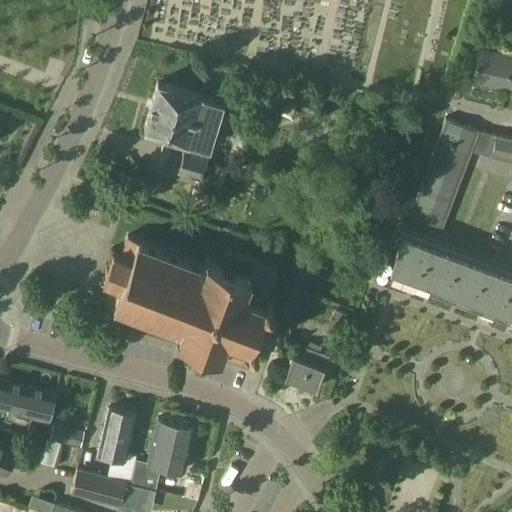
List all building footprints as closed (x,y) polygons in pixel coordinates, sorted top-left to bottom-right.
[(505,86),(511,55),(511,47),(503,45),(501,53),(479,48),(472,78),(489,82),(490,77),(505,81),(504,86),(505,86)] [(157,80),(144,128),(186,140),(178,170),(201,176),(197,187),(220,194),(228,167),(206,161),(224,100),(201,94),(201,93),(157,80)] [(402,126),(407,111),(384,103),(379,119),(402,126)] [(481,129),(461,122),(446,116),(409,215),(410,215),(410,214),(442,226),(441,227),(442,227),(472,148),(481,129)] [(511,136),(481,129),(472,148),(491,153),(490,154),(511,159),(511,136)] [(392,161),(399,136),(388,132),(381,157),(392,161)] [(332,156),(354,162),(360,142),(337,136),(332,156)] [(511,272),(402,231),(393,255),(385,252),(384,251),(377,269),(428,288),(428,287),(427,286),(429,282),(443,287),(441,293),(455,298),(455,297),(454,297),(456,292),(470,297),(468,303),(482,308),(483,307),(482,307),(484,302),(498,307),(495,313),(510,319),(510,318),(509,317),(511,312),(511,272)] [(113,249),(101,278),(110,281),(103,299),(142,314),(141,318),(153,322),(154,319),(178,328),(176,335),(191,340),(190,344),(190,346),(191,348),(192,349),(194,351),(197,352),(198,352),(202,352),(203,351),(204,351),(206,349),(207,347),(221,352),(222,352),(249,362),(254,347),(256,346),(259,340),(265,339),(273,332),(277,322),(276,312),(271,306),(272,306),(274,300),(272,297),(267,295),(266,296),(278,267),(226,247),(220,261),(206,255),(203,262),(138,237),(128,233),(121,252),(113,249)] [(327,330),(342,335),(349,314),(334,309),(327,330)] [(293,354),(285,375),(316,387),(324,366),(329,368),(333,356),(307,346),(303,358),(293,354)] [(0,406),(49,418),(56,391),(0,376),(0,406)] [(109,474),(132,479),(135,462),(137,455),(127,452),(136,411),(110,405),(99,451),(113,455),(109,474)] [(158,417),(148,461),(184,469),(194,425),(158,417)] [(84,428),(71,425),(67,441),(81,445),(84,428)] [(0,471),(6,474),(17,449),(0,441),(0,471)] [(135,462),(132,479),(131,482),(156,488),(160,468),(135,462)] [(71,490),(90,495),(120,503),(126,479),(77,467),(71,490)] [(62,511),(65,504),(54,501),(50,511),(62,511)]
